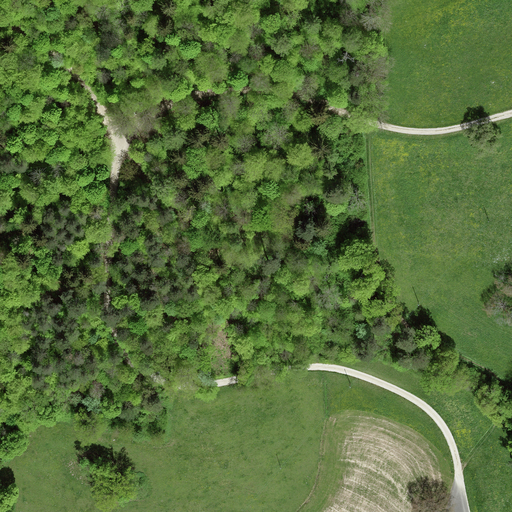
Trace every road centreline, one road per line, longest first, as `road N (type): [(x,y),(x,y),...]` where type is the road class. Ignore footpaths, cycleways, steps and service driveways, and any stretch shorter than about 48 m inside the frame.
road 1 (track): [(463,511),(447,435),(416,400),(333,367),(199,386),(165,383),(126,355),(114,339),(105,294),(115,143),(136,119),(204,92),(290,90),(409,131),(511,112)]
road 2 (track): [(115,143),(79,78),(0,20)]
